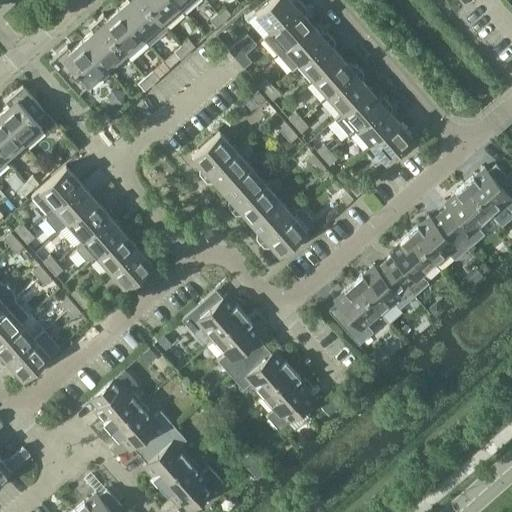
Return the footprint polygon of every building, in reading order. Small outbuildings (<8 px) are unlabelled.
[(126,0),(117,8),(142,37),(149,44),(167,28),(166,26),(165,26),(141,0),(126,0)] [(141,0),(165,26),(166,26),(183,10),(173,0),(141,0)] [(173,0),(183,10),(194,0),(173,0)] [(269,0),(255,13),(270,30),(302,2),(299,0),(269,0)] [(270,30),(284,46),(311,23),(303,13),(305,11),(305,6),(302,2),(270,30)] [(224,7),(217,13),(223,20),(230,13),(224,7)] [(102,13),(95,20),(124,52),(142,37),(117,8),(106,18),(102,13)] [(223,20),(217,13),(210,19),(216,26),(223,20)] [(92,30),(81,40),(106,68),(124,52),(95,20),(88,26),(92,30)] [(284,46),(299,63),(330,35),(327,30),(326,31),(322,30),(320,32),(311,23),(284,46)] [(237,58),(244,52),(255,42),(247,32),(228,48),(237,58)] [(299,63),(313,79),(340,55),(331,45),(333,43),(334,39),(330,35),(299,63)] [(188,38),(181,44),(187,51),(194,45),(188,38)] [(106,68),(81,40),(70,49),(66,45),(48,61),(71,87),(81,78),(87,85),(106,68)] [(187,51),(181,44),(174,50),(180,58),(187,51)] [(244,52),(237,58),(244,66),(251,60),(244,52)] [(313,79),(327,95),(359,67),(355,63),(351,63),(348,65),(340,55),(313,79)] [(327,95),(342,111),(368,87),(360,78),(362,76),(362,71),(363,71),(359,67),(327,95)] [(152,70),(145,76),(151,83),(158,77),(152,70)] [(151,83),(145,76),(138,82),(144,89),(151,83)] [(260,85),(266,91),(272,86),(266,79),(260,85)] [(0,110),(0,116),(22,142),(27,148),(37,139),(32,133),(40,126),(47,134),(57,124),(22,84),(4,100),(8,104),(0,110)] [(272,86),(266,91),(272,98),(278,93),(272,86)] [(348,134),(356,128),(388,99),(384,95),(384,96),(379,95),(377,97),(368,87),(342,111),(334,118),(348,134)] [(112,88),(111,100),(123,101),(124,89),(112,88)] [(252,97),(257,103),(264,97),(258,91),(252,97)] [(356,128),(370,144),(397,120),(388,110),(391,108),(391,104),(388,99),(356,128)] [(288,117),(294,124),(301,118),(295,110),(288,117)] [(98,117),(105,124),(112,118),(106,111),(98,117)] [(0,153),(4,158),(22,142),(0,116),(0,153)] [(301,118),(294,124),(301,132),(308,125),(301,118)] [(277,126),(284,134),(291,127),(284,120),(277,126)] [(397,120),(370,144),(385,161),(412,137),(397,120)] [(291,127),(284,134),(290,141),(297,135),(291,127)] [(199,172),(202,176),(234,148),(219,131),(192,155),(201,165),(199,167),(199,172)] [(65,147),(71,154),(78,148),(72,141),(65,147)] [(316,149),(323,157),(330,150),(324,143),(316,149)] [(213,178),(221,188),(248,164),(234,148),(202,176),(206,180),(211,180),(213,178)] [(330,150),(323,157),(329,164),(336,158),(330,150)] [(306,159),(312,166),(319,160),(313,152),(306,159)] [(319,160),(312,166),(318,173),(325,167),(319,160)] [(472,175),(464,183),(491,214),(504,203),(510,209),(511,207),(511,181),(495,162),(487,170),(484,166),(473,176),(472,175)] [(227,204),(231,209),(263,180),(248,164),(221,188),(230,198),(228,200),(228,204),(227,204)] [(38,189),(53,206),(80,182),(65,165),(38,189)] [(32,175),(25,181),(31,189),(39,182),(32,175)] [(241,211),(250,220),(277,197),(263,180),(231,209),(235,213),(235,212),(239,213),(241,211)] [(31,189),(25,181),(18,188),(24,195),(31,189)] [(350,187),(356,194),(363,188),(357,181),(350,187)] [(60,229),(67,222),(95,198),(80,182),(53,206),(46,212),(46,218),(55,228),(60,229)] [(447,204),(439,211),(470,245),(484,233),(478,226),(491,214),(464,183),(455,191),(444,201),(447,204)] [(340,197),(345,203),(352,198),(346,191),(340,197)] [(256,237),(259,241),(291,213),(277,197),(250,220),(259,230),(256,232),(256,237)] [(67,222),(82,238),(109,215),(95,198),(67,222)] [(291,213),(259,241),(263,245),(268,245),(270,243),(279,254),(312,225),(313,219),(303,208),(297,208),(291,213)] [(417,224),(408,232),(435,263),(448,252),(454,258),(470,245),(439,211),(431,218),(428,215),(417,225),(417,224)] [(90,260),(96,255),(123,231),(109,215),(82,238),(76,243),(77,244),(76,249),(85,258),(90,259),(90,260)] [(14,228),(20,235),(27,228),(21,221),(14,228)] [(27,228),(20,235),(27,242),(33,236),(27,228)] [(3,237),(10,244),(17,238),(10,231),(3,237)] [(96,255),(110,271),(137,247),(123,231),(96,255)] [(392,253),(384,260),(414,294),(428,281),(422,275),(435,263),(408,232),(399,239),(400,240),(389,250),(392,253)] [(17,238),(10,244),(16,251),(23,245),(17,238)] [(137,247),(110,271),(125,288),(152,264),(137,247)] [(42,260),(49,267),(56,261),(49,253),(42,260)] [(361,273),(352,281),(380,312),(393,300),(399,307),(414,294),(384,260),(376,267),(373,264),(362,274),(361,273)] [(56,261),(49,267),(55,274),(62,268),(56,261)] [(31,270),(38,277),(45,270),(39,263),(31,270)] [(45,270),(38,277),(44,284),(52,278),(45,270)] [(380,312),(352,281),(344,288),(344,289),(333,299),(336,302),(328,309),(358,343),(373,330),(367,323),(380,312)] [(71,292),(77,300),(84,293),(78,286),(71,292)] [(201,326),(212,339),(244,312),(236,304),(235,304),(226,293),(222,296),(215,288),(181,318),(194,332),(201,326)] [(84,293),(77,300),(84,307),(91,301),(84,293)] [(61,302),(67,309),(74,303),(67,295),(61,302)] [(0,338),(20,321),(28,314),(14,298),(6,305),(0,310),(0,338)] [(74,303),(67,309),(73,316),(80,310),(74,303)] [(217,359),(230,373),(264,344),(257,336),(261,332),(251,321),(244,312),(212,339),(224,353),(217,359)] [(0,338),(0,352),(7,361),(35,337),(20,321),(0,338)] [(35,337),(7,361),(23,378),(50,354),(35,337)] [(250,382),(261,395),(292,368),(285,359),(284,360),(275,348),(271,352),(264,344),(230,373),(243,388),(250,382)] [(103,421),(111,429),(141,402),(130,389),(137,383),(124,368),(90,398),(97,406),(93,409),(103,420),(103,421)] [(292,368),(261,395),(273,408),(266,414),(279,429),(313,399),(306,391),(309,388),(300,377),(292,368)] [(132,446),(139,453),(173,423),(160,409),(153,415),(141,402),(111,429),(118,438),(119,438),(128,449),(132,446)] [(152,476),(159,485),(190,457),(179,444),(186,438),(173,423),(139,453),(146,461),(142,464),(152,476)] [(0,457),(0,478),(29,453),(22,446),(10,457),(10,459),(6,460),(4,462),(0,457)] [(190,457),(159,485),(167,493),(177,504),(181,501),(188,509),(222,479),(209,464),(202,470),(190,457)] [(95,491),(75,508),(78,511),(128,511),(106,487),(98,494),(95,491)]
